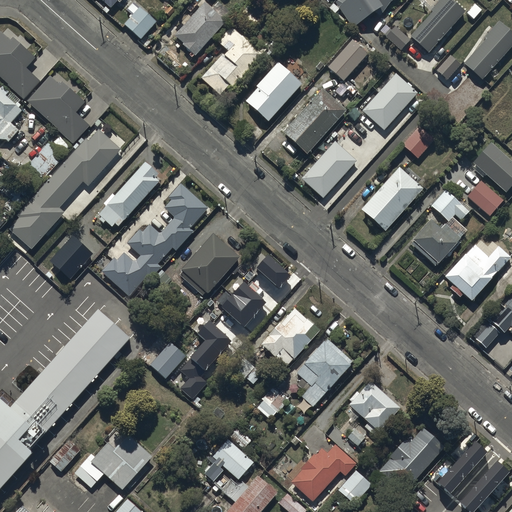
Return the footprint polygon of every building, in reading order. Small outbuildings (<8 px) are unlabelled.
[(96,0),(110,12),(117,5),(119,7),(125,0),(96,0)] [(372,0),(344,0),(335,6),(352,31),(377,14),(380,19),(390,7),(399,0),(374,0),(373,1),(372,0)] [(466,10),(454,0),(441,0),(411,35),(430,51),(466,10)] [(156,23),(133,3),(126,11),(133,17),(125,26),(141,40),(156,23)] [(205,6),(174,39),(184,48),(182,49),(194,60),(226,26),(205,6)] [(250,8),(238,20),(251,33),(263,20),(250,8)] [(511,45),(511,32),(500,22),(464,63),(482,79),(511,45)] [(410,39),(395,26),(386,36),(401,49),(410,39)] [(226,54),(200,81),(219,98),(227,89),(232,94),(263,60),(248,47),(250,44),(233,28),(218,44),(221,48),(217,53),(220,55),(223,52),(226,54)] [(1,36),(0,37),(0,81),(23,103),(40,84),(27,72),(35,62),(14,42),(11,46),(1,36)] [(344,85),(368,57),(353,43),(328,71),(344,85)] [(461,65),(450,55),(436,70),(447,80),(461,65)] [(268,126),(301,88),(277,67),(256,91),(257,93),(246,106),(268,126)] [(417,91),(396,72),(362,111),(384,129),(417,91)] [(60,89),(50,80),(27,105),(58,132),(56,134),(73,148),(89,129),(75,117),(85,106),(62,86),(60,89)] [(346,116),(322,94),(283,137),(307,159),(346,116)] [(0,143),(6,144),(8,145),(18,134),(16,133),(19,129),(13,124),(21,115),(0,95),(0,143)] [(463,118),(448,103),(442,108),(457,124),(463,118)] [(354,114),(338,131),(343,136),(359,119),(354,114)] [(119,148),(98,129),(88,140),(85,137),(15,215),(18,218),(9,228),(30,247),(63,211),(59,207),(83,180),(86,184),(119,148)] [(402,148),(418,162),(435,143),(419,129),(402,148)] [(323,196),(356,159),(334,140),(301,177),(323,196)] [(64,156),(48,144),(33,163),(26,157),(15,171),(37,189),(64,156)] [(482,181),(485,178),(506,196),(511,188),(511,165),(491,147),(473,167),(475,169),(473,172),(482,181)] [(145,169),(116,199),(113,196),(103,207),(106,211),(99,219),(101,221),(99,223),(103,227),(106,225),(111,230),(114,228),(117,231),(159,187),(155,183),(157,181),(145,169)] [(373,201),(361,214),(384,235),(423,193),(400,172),(378,196),(375,194),(371,198),(373,201)] [(481,184),(467,200),(490,219),(503,203),(481,184)] [(10,202),(4,209),(13,216),(32,194),(25,187),(11,202),(10,202)] [(157,268),(162,263),(165,266),(170,260),(167,257),(172,252),(175,254),(193,234),(190,231),(207,213),(180,188),(168,200),(172,204),(164,212),(174,222),(161,237),(152,228),(143,237),(140,233),(127,247),(141,260),(135,265),(125,256),(118,265),(114,261),(101,275),(128,299),(146,280),(149,282),(160,271),(157,268)] [(469,214),(447,193),(431,210),(448,225),(454,219),(459,223),(469,214)] [(431,225),(410,248),(435,270),(437,268),(438,269),(460,244),(445,230),(441,234),(431,225)] [(207,291),(239,254),(212,231),(181,268),(184,270),(181,274),(203,292),(206,290),(207,291)] [(92,252),(73,234),(50,259),(69,277),(92,252)] [(495,245),(485,254),(478,247),(446,281),(454,288),(452,291),(462,300),(465,297),(473,305),(500,276),(498,274),(511,260),(495,245)] [(291,274),(269,254),(256,268),(279,288),(291,274)] [(165,274),(154,286),(159,291),(170,279),(165,274)] [(266,302),(244,282),(221,307),(244,327),(266,302)] [(511,294),(504,303),(507,306),(493,323),(504,332),(507,329),(511,333),(511,294)] [(295,356),(321,327),(307,315),(307,316),(295,306),(282,320),(280,319),(269,331),(270,332),(262,341),(275,353),(270,358),(282,369),(294,355),(295,356)] [(0,397),(0,488),(32,452),(30,450),(130,337),(98,309),(10,407),(0,397)] [(233,341),(210,320),(198,333),(206,340),(190,357),(192,358),(181,370),(190,378),(181,388),(192,399),(207,383),(200,377),(233,341)] [(498,332),(488,324),(475,338),(486,347),(498,332)] [(303,376),(297,382),(306,389),(301,394),(313,405),(353,360),(326,336),(304,361),(305,361),(297,370),(303,376)] [(186,356),(170,342),(150,365),(165,379),(186,356)] [(256,365),(245,356),(231,373),(240,381),(245,376),(253,383),(262,373),(254,366),(256,365)] [(400,404),(371,377),(359,390),(357,388),(350,397),(352,398),(349,401),(369,419),(364,424),(374,433),(379,428),(400,404)] [(289,398),(274,386),(257,406),(270,418),(277,410),(278,411),(289,398)] [(239,425),(230,435),(244,447),(252,438),(239,425)] [(354,448),(365,435),(356,426),(348,436),(349,437),(346,441),(354,448)] [(445,446),(424,428),(410,443),(406,439),(390,457),(391,458),(379,472),(403,494),(445,446)] [(95,454),(92,452),(80,464),(79,463),(73,470),(91,486),(105,471),(123,487),(152,454),(128,433),(121,441),(119,440),(115,445),(108,439),(95,454)] [(228,436),(213,454),(239,477),(254,460),(228,436)] [(81,447),(70,437),(49,460),(61,470),(81,447)] [(313,500),(340,469),(345,473),(356,461),(335,442),(327,451),(321,446),(315,452),(314,451),(301,466),(302,468),(291,480),(313,500)] [(475,442),(438,484),(450,495),(487,452),(475,442)] [(498,462),(460,504),(469,511),(474,511),(510,473),(498,462)] [(372,483),(356,468),(338,488),(339,489),(334,495),(346,506),(352,500),(355,502),(372,483)] [(258,511),(277,490),(257,473),(223,511),(258,511)] [(287,491),(278,501),(290,511),(303,511),(307,508),(287,491)] [(32,511),(22,503),(13,511),(59,511),(42,496),(36,504),(39,507),(36,510),(38,511),(32,511)] [(141,511),(142,511),(128,497),(114,511),(141,511)]
